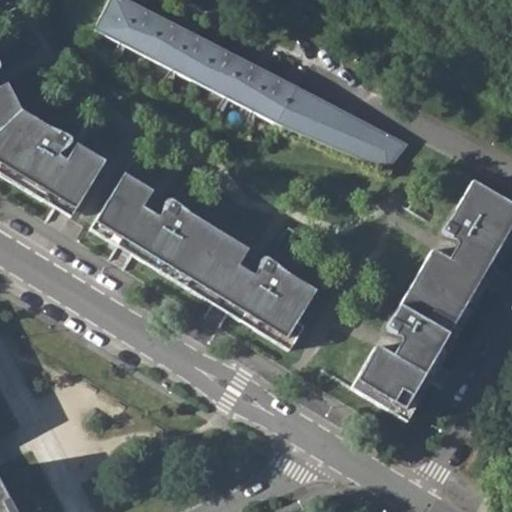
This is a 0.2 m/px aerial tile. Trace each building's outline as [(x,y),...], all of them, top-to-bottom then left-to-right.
[(296,95),(111,0),(106,0),(96,22),(89,36),(102,43),(116,50),(141,63),(219,103),(253,120),(277,133),(296,95)] [(0,183),(65,223),(99,168),(76,154),(66,170),(61,167),(57,164),(54,162),(53,161),(54,160),(55,159),(58,156),(62,154),(64,152),(66,149),(65,146),(64,143),(60,142),(44,134),(15,117),(1,90),(0,90),(0,183)] [(387,141),(296,95),(277,133),(371,171),(383,176),(403,150),(387,141)] [(76,154),(71,151),(61,167),(66,170),(76,154)] [(118,179),(84,235),(276,353),(310,297),(279,277),(265,266),(262,264),(259,264),(257,264),(255,266),(253,269),(253,272),(251,276),(250,279),(249,280),(245,279),(232,272),(242,255),(184,219),(170,208),(167,206),(164,205),(161,206),(160,207),(158,211),(157,214),(156,218),(155,221),(153,222),(150,221),(137,213),(147,197),(118,179)] [(511,237),(511,214),(466,187),(447,219),(464,229),(456,241),(454,244),(452,244),(449,241),(446,238),(444,236),(441,234),(439,233),(437,234),(434,236),(432,240),(426,255),(391,315),(408,325),(400,338),(397,341),(396,340),(393,338),(390,335),(388,333),(385,330),(383,330),(380,331),(378,333),(376,337),(369,352),(345,394),(401,427),(511,237)] [(0,511),(16,511),(0,481),(0,511)]
